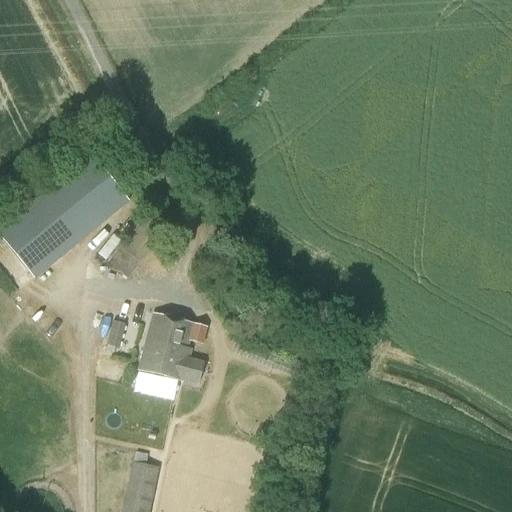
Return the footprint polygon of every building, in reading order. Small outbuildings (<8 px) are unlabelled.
[(127,203),(87,156),(85,157),(0,227),(0,241),(11,256),(20,266),(32,281),(127,203)] [(127,279),(162,235),(143,220),(108,263),(127,279)] [(201,345),(205,330),(152,315),(138,370),(196,386),(202,362),(188,359),(190,350),(185,349),(187,341),(201,345)] [(111,323),(105,347),(117,350),(124,326),(111,323)] [(237,340),(231,355),(300,383),(306,368),(237,340)] [(148,511),(157,469),(132,463),(121,511),(148,511)]
